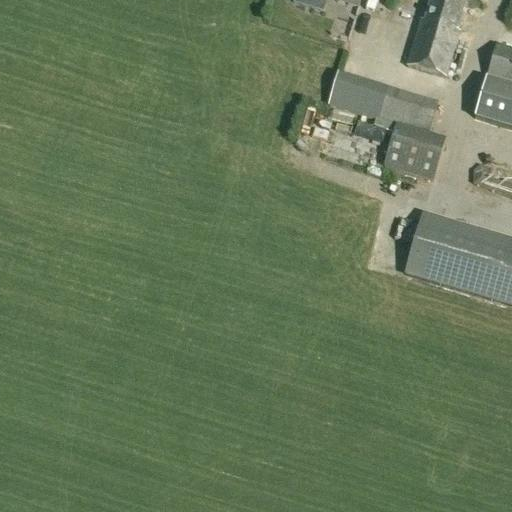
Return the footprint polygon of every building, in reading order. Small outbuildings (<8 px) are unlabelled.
[(335,0),(335,3),(358,9),(360,0),(335,0)] [(430,0),(424,24),(420,23),(406,70),(445,81),(458,35),(454,33),(464,2),(457,0),(430,0)] [(381,8),(367,54),(394,62),(408,16),(381,8)] [(511,51),(496,46),(487,77),(511,84),(511,51)] [(387,90),(388,85),(343,74),(334,106),(432,131),(439,103),(387,90)] [(511,88),(485,80),(473,120),(511,131),(511,88)] [(433,183),(445,143),(396,128),(384,169),(410,176),(407,187),(419,190),(421,180),(433,183)] [(486,179),(484,189),(504,193),(506,183),(486,179)] [(511,244),(422,218),(404,277),(511,309),(511,244)]
